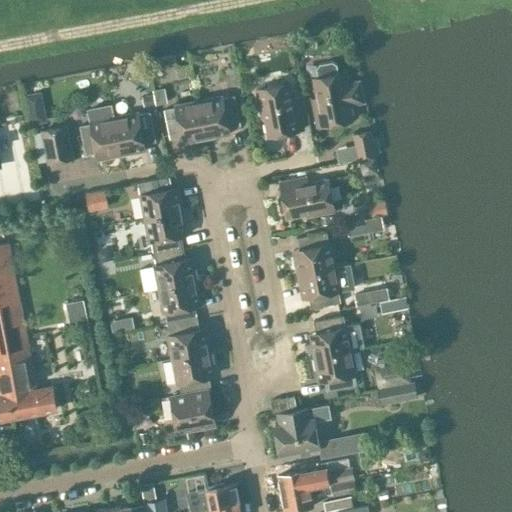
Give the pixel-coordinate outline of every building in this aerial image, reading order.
[(335,65),(331,62),(319,65),(316,69),(318,77),(313,78),(317,99),(312,100),(317,127),(352,120),(349,105),(363,102),(359,80),(347,83),(345,72),(337,73),(335,65)] [(293,104),(288,83),(256,90),(261,112),(264,111),(269,137),(304,130),(298,103),(293,104)] [(40,91),(23,94),(26,109),(43,105),(40,91)] [(155,104),(153,94),(142,96),(144,106),(155,104)] [(198,101),(205,139),(229,134),(228,128),(240,126),(234,95),(222,98),(221,97),(198,101)] [(182,144),(205,139),(198,101),(174,106),(174,108),(163,110),(169,140),(180,138),(182,144)] [(121,156),(114,118),(113,118),(112,115),(111,112),(107,110),(103,108),(99,109),(95,112),(93,115),(93,119),(93,122),(90,123),(90,124),(79,127),(85,157),(96,155),(97,160),(121,156)] [(114,118),(121,156),(145,151),(143,145),(155,143),(149,112),(137,115),(137,114),(114,118)] [(75,157),(67,124),(41,129),(42,132),(31,134),(37,163),(47,160),(47,163),(75,157)] [(367,128),(351,131),(356,155),(372,151),(367,128)] [(144,218),(182,211),(177,188),(172,189),(170,177),(139,183),(142,195),(140,195),(144,218)] [(307,184),(306,178),(280,183),(286,218),(312,213),(313,216),(334,212),(332,200),(342,198),(339,185),(329,187),(328,179),(307,184)] [(92,189),(85,191),(87,201),(89,209),(98,207),(95,189),(92,189)] [(384,199),(373,202),(376,216),(387,214),(384,199)] [(151,243),(153,254),(184,248),(181,236),(187,235),(182,211),(144,218),(149,243),(151,243)] [(329,217),(322,219),(323,225),(330,224),(329,217)] [(369,218),(346,222),(349,235),(371,231),(369,218)] [(299,250),(293,251),(298,275),(335,267),(331,243),(329,244),(326,232),(297,238),(299,250)] [(37,391),(9,243),(0,244),(0,415),(1,420),(56,409),(52,388),(37,391)] [(154,267),(158,289),(196,282),(192,258),(186,260),(184,248),(153,254),(155,266),(154,267)] [(104,250),(98,251),(100,262),(111,260),(110,254),(104,250)] [(335,267),(298,275),(303,298),(309,297),(311,309),(341,303),(340,296),(347,295),(346,290),(349,289),(353,282),(349,264),(335,267)] [(165,313),(167,324),(198,318),(195,306),(201,305),(196,282),(158,289),(163,313),(165,313)] [(369,291),(354,294),(356,305),(372,302),(369,291)] [(405,301),(404,297),(379,302),(381,313),(396,310),(394,303),(405,301)] [(316,333),(310,335),(315,358),(353,351),(364,348),(359,324),(348,327),(345,327),(343,316),(314,322),(316,333)] [(168,337),(173,360),(210,352),(206,329),(200,330),(198,318),(167,324),(170,337),(168,337)] [(353,351),(315,358),(319,381),(326,380),(328,392),(357,386),(355,374),(357,373),(353,351)] [(179,384),(181,395),(211,389),(212,389),(209,377),(215,376),(210,352),(173,360),(177,384),(179,384)] [(408,363),(392,366),(395,383),(411,380),(408,363)] [(414,382),(394,386),(397,400),(416,396),(414,382)] [(218,425),(211,389),(181,395),(171,397),(178,432),(218,425)] [(137,403),(135,393),(124,395),(126,405),(137,403)] [(296,407),(294,396),(270,401),(272,412),(296,407)] [(322,434),(318,407),(277,415),(279,425),(274,426),(279,454),(319,447),(317,435),(322,434)] [(278,475),(282,493),(353,479),(354,478),(352,465),(327,470),(326,466),(278,475)] [(356,492),(353,479),(282,493),(285,511),(314,505),(312,496),(332,492),(333,496),(356,492)] [(237,483),(189,492),(192,507),(192,510),(240,501),(237,483)] [(342,498),(323,501),(325,511),(331,511),(336,511),(354,508),(351,498),(343,500),(342,498)] [(157,499),(146,501),(148,511),(159,511),(159,507),(157,499)] [(242,511),(240,501),(192,510),(184,511),(242,511)]
